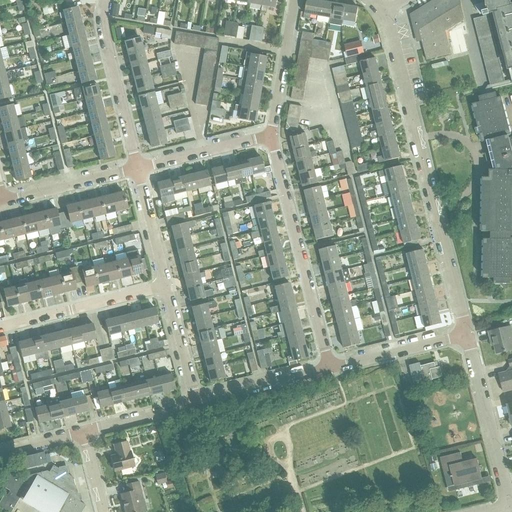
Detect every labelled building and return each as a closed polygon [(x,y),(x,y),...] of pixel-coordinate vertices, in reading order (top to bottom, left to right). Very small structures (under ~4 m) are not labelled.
[(261,0),(261,5),(259,11),(265,12),(267,6),(273,8),(274,0),(261,0)] [(310,15),(317,16),(320,2),(310,0),(306,0),(304,13),(303,18),(309,19),(310,15)] [(420,34),(426,60),(451,54),(446,32),(464,20),(460,5),(457,0),(433,0),(427,4),(415,11),(415,12),(414,12),(413,13),(412,14),(412,16),(411,16),(411,17),(411,18),(411,19),(411,20),(413,29),(415,36),(420,34)] [(477,5),(476,6),(480,13),(481,12),(483,16),(489,15),(489,14),(495,13),(511,80),(505,82),(488,16),(473,19),(490,85),(488,86),(484,92),(490,91),(492,89),(511,83),(511,4),(511,5),(510,0),(511,0),(485,0),(486,6),(478,7),(477,5)] [(320,2),(317,16),(318,16),(317,21),(329,23),(330,18),(332,4),(320,2)] [(54,4),(44,5),(44,13),(55,13),(54,4)] [(345,6),(332,4),(330,18),(329,23),(329,24),(341,26),(342,21),(345,6)] [(358,8),(345,6),(342,21),(355,23),(358,8)] [(62,11),(65,23),(80,20),(77,8),(62,11)] [(65,23),(68,35),(83,31),(80,20),(65,23)] [(223,35),(229,37),(231,23),(226,22),(223,35)] [(231,23),(229,37),(236,38),(238,24),(231,23)] [(248,41),(254,42),(257,27),(251,26),(248,41)] [(236,38),(235,39),(242,40),(244,28),(238,27),(236,38)] [(257,27),(254,42),(261,43),(263,28),(257,27)] [(171,31),(156,28),(155,33),(161,34),(161,38),(170,40),(171,31)] [(68,35),(71,47),(86,43),(83,31),(68,35)] [(173,43),(179,45),(181,32),(175,31),(173,43)] [(179,45),(185,46),(187,34),(181,32),(179,45)] [(302,32),(301,38),(313,41),(314,34),(302,32)] [(185,46),(191,47),(193,35),(187,34),(185,46)] [(191,47),(198,48),(200,36),(193,35),(191,47)] [(198,48),(203,49),(206,37),(200,36),(198,48)] [(204,49),(216,51),(218,39),(206,37),(203,49),(204,49)] [(125,42),(128,54),(142,50),(139,38),(125,42)] [(301,38),(300,44),(312,46),(313,41),(301,38)] [(459,41),(460,51),(468,50),(468,40),(459,41)] [(361,41),(345,45),(348,57),(364,53),(361,41)] [(331,43),(326,42),(324,49),(323,49),(321,60),(328,61),(331,43)] [(71,47),(74,59),(89,56),(86,43),(71,47)] [(300,44),(299,51),(311,53),(312,47),(312,46),(300,44)] [(228,47),(221,46),(219,62),(225,64),(228,47)] [(317,48),(315,59),(321,60),(323,49),(318,48),(317,48)] [(204,49),(202,55),(215,57),(216,51),(204,49)] [(128,54),(131,67),(145,63),(142,50),(128,54)] [(155,54),(157,60),(171,57),(169,51),(155,54)] [(299,51),(298,57),(310,59),(310,58),(311,53),(299,51)] [(243,67),(248,68),(263,70),(265,58),(250,55),(251,54),(245,53),(243,67)] [(202,55),(201,61),(214,63),(215,57),(202,55)] [(74,59),(77,71),(92,68),(89,56),(74,59)] [(357,56),(345,59),(347,65),(359,62),(357,56)] [(361,62),(364,74),(378,71),(375,58),(361,62)] [(435,68),(447,64),(445,59),(434,63),(435,68)] [(201,61),(200,68),(213,70),(214,63),(201,61)] [(131,67),(134,79),(148,76),(145,63),(131,67)] [(159,67),(160,73),(174,69),(173,63),(159,67)] [(297,63),(296,69),(307,71),(309,65),(297,63)] [(332,69),(333,75),(345,72),(343,66),(332,69)] [(263,70),(248,68),(243,67),(240,79),(261,83),(263,70)] [(92,68),(77,71),(80,84),(95,80),(92,68)] [(200,68),(199,73),(212,76),(213,70),(200,68)] [(174,69),(160,73),(162,79),(176,76),(174,69)] [(364,74),(367,87),(381,83),(378,71),(364,74)] [(333,75),(335,81),(346,78),(345,72),(333,75)] [(199,73),(198,80),(211,82),(212,76),(199,73)] [(223,77),(222,76),(216,75),(214,88),(221,89),(223,77)] [(295,75),(293,80),(305,83),(306,77),(295,75)] [(148,76),(134,79),(137,92),(152,89),(148,76)] [(56,77),(45,80),(46,86),(52,84),(51,79),(56,77)] [(335,81),(336,86),(348,83),(346,78),(335,81)] [(261,83),(240,79),(239,79),(238,86),(242,87),(240,93),(243,94),(243,93),(258,96),(261,83)] [(198,80),(197,86),(210,88),(211,82),(198,80)] [(293,80),(292,87),(304,89),(305,83),(293,80)] [(336,86),(338,93),(349,90),(348,83),(336,86)] [(367,87),(370,99),(384,95),(381,83),(367,87)] [(7,85),(0,86),(0,99),(10,97),(7,85)] [(99,96),(96,85),(73,90),(76,102),(84,100),(99,96)] [(197,86),(196,92),(209,94),(210,88),(197,86)] [(338,93),(339,99),(351,96),(349,90),(338,93)] [(490,91),(484,92),(482,96),(479,97),(480,102),(472,104),(478,127),(475,128),(477,134),(480,134),(482,142),(486,141),(489,152),(484,154),(487,162),(491,161),(493,170),(489,170),(489,177),(482,177),(481,232),(490,232),(490,239),(484,239),(483,278),(494,278),(494,284),(511,284),(511,137),(509,139),(508,135),(511,135),(501,97),(497,98),(496,93),(488,94),(490,91)] [(209,94),(196,92),(194,104),(207,106),(209,94)] [(303,94),(291,92),(290,98),(302,101),(303,94)] [(138,96),(141,109),(156,105),(153,93),(138,96)] [(166,96),(168,102),(182,99),(180,93),(166,96)] [(243,93),(243,94),(241,106),(256,109),(258,96),(243,93)] [(54,94),(49,96),(52,108),(57,107),(54,94)] [(370,99),(373,112),(387,108),(384,95),(370,99)] [(84,100),(87,112),(102,108),(99,96),(84,100)] [(339,99),(341,105),(352,102),(351,96),(339,99)] [(182,99),(168,102),(169,108),(183,105),(182,99)] [(217,102),(212,101),(211,108),(209,114),(224,117),(225,110),(217,109),(218,106),(216,106),(217,102)] [(341,105),(342,111),(354,108),(352,102),(341,105)] [(289,104),(288,110),(300,113),(301,106),(289,104)] [(0,108),(0,117),(1,121),(16,117),(13,105),(0,108)] [(141,109),(144,121),(159,118),(156,105),(141,109)] [(256,109),(241,106),(235,105),(234,111),(237,112),(236,119),(254,122),(256,109)] [(87,112),(90,124),(105,120),(102,108),(87,112)] [(342,111),(344,117),(355,115),(354,108),(342,111)] [(373,112),(376,124),(390,120),(387,108),(373,112)] [(288,110),(287,116),(299,118),(300,113),(288,110)] [(344,117),(346,124),(357,121),(355,115),(344,117)] [(1,121),(4,133),(18,129),(16,117),(1,121)] [(144,121),(148,134),(162,130),(159,118),(144,121)] [(173,122),(174,127),(188,124),(187,118),(173,122)] [(55,121),(58,132),(64,131),(61,119),(55,121)] [(90,124),(93,136),(108,132),(105,120),(90,124)] [(373,138),(379,136),(394,133),(390,120),(376,124),(378,130),(371,132),(373,138)] [(346,124),(347,130),(359,127),(357,121),(346,124)] [(290,137),(293,150),(308,146),(304,133),(298,135),(297,131),(298,124),(286,122),(285,129),(288,129),(290,137)] [(188,124),(174,127),(176,133),(190,130),(188,124)] [(347,130),(348,135),(360,133),(359,127),(347,130)] [(4,133),(7,145),(21,141),(27,140),(24,128),(18,129),(4,133)] [(162,130),(148,134),(151,147),(165,143),(162,130)] [(64,131),(58,132),(61,144),(67,143),(64,131)] [(93,136),(96,148),(111,144),(108,132),(93,136)] [(348,135),(350,142),(362,139),(360,133),(348,135)] [(379,136),(382,149),(397,145),(394,133),(379,136)] [(362,139),(350,142),(352,149),(363,146),(362,139)] [(7,145),(10,157),(24,153),(21,141),(7,145)] [(330,156),(336,154),(336,153),(333,141),(326,143),(330,156)] [(111,144),(96,148),(99,161),(114,157),(111,144)] [(397,145),(382,149),(385,161),(400,157),(397,145)] [(293,150),(296,162),(311,158),(316,157),(315,151),(309,153),(308,146),(293,150)] [(341,151),(336,153),(336,154),(339,165),(345,164),(344,163),(341,151)] [(10,157),(13,169),(27,165),(24,153),(10,157)] [(71,155),(64,156),(67,168),(74,167),(71,155)] [(60,157),(54,159),(57,171),(63,169),(60,157)] [(260,157),(247,160),(251,175),(264,172),(260,157)] [(296,162),(300,174),(314,170),(311,158),(296,162)] [(247,160),(235,163),(240,183),(246,182),(244,177),(251,175),(247,160)] [(354,174),(350,162),(344,163),(345,164),(339,165),(340,169),(342,170),(346,169),(347,175),(354,174)] [(223,167),(226,181),(234,179),(235,185),(240,183),(235,163),(223,167)] [(370,170),(368,163),(356,166),(358,173),(370,170)] [(27,165),(13,169),(16,181),(30,178),(27,165)] [(385,170),(388,183),(405,178),(402,166),(385,170)] [(214,184),(226,181),(223,167),(210,170),(214,184)] [(314,170),(300,174),(303,187),(322,182),(321,177),(316,178),(314,170)] [(206,171),(194,174),(197,189),(210,185),(206,171)] [(194,174),(181,177),(185,192),(197,189),(194,174)] [(181,177),(168,180),(172,195),(185,192),(181,177)] [(388,183),(391,195),(408,190),(405,178),(388,183)] [(172,195),(168,180),(156,183),(162,204),(167,203),(166,196),(172,195)] [(304,191),(307,203),(324,199),(321,186),(304,191)] [(391,195),(394,207),(412,203),(408,190),(391,195)] [(268,191),(256,194),(258,200),(270,197),(268,191)] [(123,192),(111,195),(115,212),(127,209),(123,192)] [(258,200),(256,194),(244,197),(246,203),(258,200)] [(111,195),(100,197),(104,215),(115,212),(111,195)] [(100,197),(88,200),(93,218),(104,215),(100,197)] [(307,203),(310,215),(327,211),(324,199),(307,203)] [(88,200),(77,203),(81,220),(93,218),(88,200)] [(253,206),(257,218),(272,215),(269,202),(253,206)] [(67,212),(62,213),(65,228),(72,227),(71,223),(81,220),(77,203),(65,206),(67,212)] [(394,207),(397,219),(415,215),(412,203),(394,207)] [(178,205),(166,208),(167,215),(180,212),(178,205)] [(55,208),(44,211),(48,229),(58,226),(59,230),(65,228),(62,213),(57,214),(55,208)] [(44,211),(32,214),(37,231),(48,229),(44,211)] [(310,215),(313,228),(330,223),(327,211),(310,215)] [(222,214),(225,226),(230,225),(227,213),(222,214)] [(32,214),(21,217),(25,234),(37,231),(32,214)] [(179,221),(177,214),(165,217),(167,224),(179,221)] [(257,218),(260,231),(275,227),(272,215),(257,218)] [(397,219),(400,231),(418,227),(415,215),(397,219)] [(21,217),(10,220),(14,237),(25,234),(21,217)] [(10,220),(0,221),(0,229),(2,240),(14,237),(10,220)] [(171,227),(174,239),(189,235),(187,229),(195,227),(193,221),(185,223),(171,227)] [(330,223),(313,228),(316,240),(333,236),(330,223)] [(131,225),(117,228),(119,234),(132,231),(131,225)] [(261,236),(263,243),(278,239),(275,227),(260,231),(250,233),(252,238),(261,236)] [(418,227),(400,231),(403,244),(421,240),(418,227)] [(133,234),(120,238),(121,244),(135,240),(133,234)] [(174,239),(177,252),(192,248),(189,235),(174,239)] [(361,240),(364,252),(369,251),(366,238),(361,240)] [(375,238),(370,239),(374,255),(385,252),(384,247),(377,249),(375,238)] [(258,258),(266,256),(281,252),(278,239),(263,243),(265,250),(257,252),(258,258)] [(319,250),(322,262),(339,258),(336,246),(319,250)] [(69,262),(75,261),(71,248),(57,251),(59,260),(68,258),(69,262)] [(177,252),(180,264),(195,260),(192,248),(177,252)] [(125,253),(127,259),(131,276),(143,273),(137,250),(125,253)] [(406,254),(409,267),(427,263),(423,250),(406,254)] [(372,263),(369,251),(364,252),(367,264),(372,263)] [(266,256),(269,268),(284,264),(281,252),(266,256)] [(43,257),(44,263),(45,263),(46,268),(52,266),(51,262),(49,255),(43,257)] [(379,274),(384,273),(380,261),(387,259),(387,256),(375,259),(376,262),(379,274)] [(322,262),(325,275),(342,271),(339,258),(322,262)] [(115,261),(120,279),(131,276),(127,259),(115,261)] [(180,264),(183,276),(198,272),(195,260),(180,264)] [(104,264),(108,282),(120,279),(115,261),(104,264)] [(369,273),(370,276),(375,275),(372,263),(367,264),(364,265),(366,274),(369,273)] [(409,267),(412,279),(430,275),(427,263),(409,267)] [(93,267),(97,285),(108,282),(104,264),(93,267)] [(284,264),(269,268),(272,280),(287,277),(284,264)] [(363,264),(350,267),(353,277),(365,274),(363,264)] [(81,266),(75,267),(79,283),(84,282),(85,287),(97,285),(93,267),(82,270),(81,266)] [(79,283),(75,267),(64,270),(65,274),(59,275),(64,293),(75,290),(74,284),(79,283)] [(220,271),(222,279),(233,277),(231,268),(226,269),(220,271)] [(342,271),(325,275),(328,287),(345,283),(351,281),(350,276),(348,269),(342,271)] [(183,276),(186,289),(201,285),(199,278),(205,277),(203,272),(198,274),(198,272),(183,276)] [(48,278),(52,296),(64,293),(59,275),(48,278)] [(378,288),(375,275),(370,276),(365,278),(369,290),(374,289),(378,288)] [(412,279),(415,291),(433,287),(430,275),(412,279)] [(233,277),(222,279),(225,289),(236,286),(233,277)] [(37,281),(41,298),(52,296),(48,278),(37,281)] [(19,285),(14,287),(19,304),(30,301),(26,284),(25,280),(18,281),(19,285)] [(37,281),(26,284),(30,301),(41,298),(37,281)] [(277,299),(292,295),(289,283),(274,286),(277,299)] [(328,287),(331,299),(348,295),(345,283),(328,287)] [(19,304),(14,287),(4,289),(3,285),(0,285),(0,301),(0,302),(5,301),(7,307),(19,304)] [(211,290),(203,292),(201,285),(186,289),(190,301),(204,298),(213,295),(211,290)] [(415,291),(418,303),(436,299),(433,287),(415,291)] [(227,297),(239,295),(238,289),(226,291),(227,297)] [(271,314),(280,312),(280,311),(295,308),(292,295),(277,299),(279,306),(269,308),(271,314)] [(331,299),(334,311),(351,307),(357,306),(355,300),(350,301),(348,295),(331,299)] [(385,299),(388,311),(393,310),(398,308),(395,296),(390,297),(385,299)] [(418,303),(422,316),(439,311),(436,299),(418,303)] [(191,307),(194,320),(209,317),(207,310),(216,307),(215,301),(191,307)] [(154,307),(142,311),(145,326),(158,322),(154,307)] [(353,312),(351,307),(334,311),(337,324),(354,319),(353,312)] [(280,311),(280,312),(283,324),(298,320),(295,308),(280,311)] [(142,311),(129,314),(133,329),(145,326),(142,311)] [(439,311),(422,316),(425,328),(442,324),(439,311)] [(133,329),(129,314),(117,317),(121,332),(128,330),(129,336),(135,334),(133,329)] [(121,332),(117,317),(104,320),(108,335),(121,332)] [(194,320),(197,332),(212,329),(209,317),(194,320)] [(337,324),(341,336),(358,331),(354,319),(337,324)] [(278,339),(286,336),(301,333),(298,320),(283,324),(278,325),(280,332),(276,333),(278,339)] [(92,323),(80,326),(83,341),(96,338),(92,323)] [(80,326),(67,329),(71,344),(83,341),(80,326)] [(494,339),(496,347),(497,353),(511,349),(511,341),(511,338),(511,337),(511,330),(511,326),(488,332),(491,340),(494,339)] [(217,327),(212,329),(197,332),(201,345),(215,341),(220,340),(217,327)] [(67,329),(55,333),(59,348),(71,344),(67,329)] [(358,331),(341,336),(344,348),(361,344),(358,331)] [(55,333),(42,336),(46,351),(59,348),(55,333)] [(286,336),(290,349),(304,345),(301,333),(286,336)] [(0,344),(9,344),(7,334),(0,334),(0,344)] [(42,336),(30,339),(34,354),(41,352),(43,359),(43,360),(48,358),(46,351),(42,336)] [(149,339),(149,341),(151,349),(164,346),(162,340),(158,341),(157,337),(149,339)] [(22,357),(34,354),(30,339),(18,342),(22,357)] [(201,345),(204,357),(218,353),(215,341),(201,345)] [(308,357),(304,345),(290,349),(291,356),(286,357),(287,362),(293,361),(308,357)] [(9,348),(12,361),(18,359),(15,347),(9,348)] [(111,347),(105,348),(108,360),(114,359),(111,347)] [(108,360),(105,348),(99,350),(102,362),(108,360)] [(153,354),(154,360),(167,357),(165,351),(153,354)] [(204,357),(207,370),(221,366),(218,353),(204,357)] [(258,357),(261,369),(267,368),(263,355),(258,357)] [(254,358),(248,359),(251,372),(257,370),(254,358)] [(90,366),(88,360),(81,362),(80,359),(75,360),(77,369),(90,366)] [(511,359),(508,361),(510,371),(499,374),(503,393),(511,390),(511,359)] [(420,363),(409,365),(414,385),(433,380),(442,377),(440,367),(436,368),(434,362),(420,366),(420,363)] [(221,366),(207,370),(210,382),(225,378),(221,366)] [(90,370),(85,371),(88,383),(93,381),(90,370)] [(88,383),(85,371),(79,373),(82,384),(88,383)] [(21,372),(16,373),(7,375),(8,379),(9,378),(11,382),(12,383),(23,381),(21,372)] [(171,374),(159,378),(162,392),(175,389),(171,374)] [(159,378),(146,381),(150,395),(162,392),(159,378)] [(116,389),(109,390),(113,405),(125,402),(122,387),(120,380),(114,381),(116,389)] [(146,381),(134,384),(138,399),(150,395),(146,381)] [(134,384),(122,387),(125,402),(138,399),(134,384)] [(113,405),(109,390),(96,394),(100,408),(113,405)] [(84,396),(72,400),(75,414),(88,411),(84,396)] [(58,397),(46,400),(47,406),(51,420),(63,417),(60,403),(58,397)] [(72,400),(60,403),(63,417),(75,414),(72,400)] [(51,420),(47,406),(35,409),(39,423),(51,420)] [(24,410),(27,422),(33,421),(30,409),(24,410)] [(7,415),(0,416),(0,429),(10,427),(7,415)] [(111,457),(114,471),(134,466),(130,452),(129,452),(126,442),(114,445),(116,455),(111,457)] [(158,461),(165,459),(162,449),(156,450),(158,461)] [(28,456),(20,458),(22,468),(23,469),(46,464),(45,457),(43,452),(34,454),(28,456)] [(441,458),(448,487),(481,478),(476,460),(463,463),(461,453),(441,458)] [(0,508),(5,511),(11,511),(20,497),(45,511),(81,511),(85,505),(78,501),(73,477),(65,473),(63,466),(59,467),(58,469),(53,466),(49,472),(47,471),(25,476),(27,483),(28,484),(10,474),(2,487),(9,491),(7,495),(4,494),(0,500),(0,508)] [(164,473),(155,475),(157,485),(167,483),(164,473)] [(120,494),(124,511),(142,511),(139,501),(143,500),(138,481),(126,484),(128,492),(120,494)]
